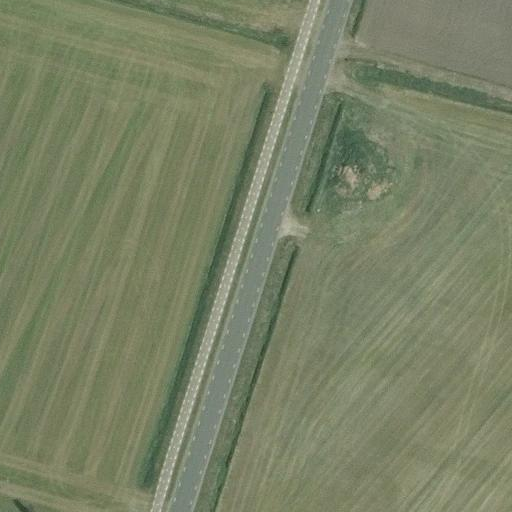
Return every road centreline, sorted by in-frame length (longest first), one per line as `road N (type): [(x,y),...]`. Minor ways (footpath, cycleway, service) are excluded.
road 1 (secondary): [(181,511),(341,0)]
road 2 (unknown): [(283,135),(164,511)]
